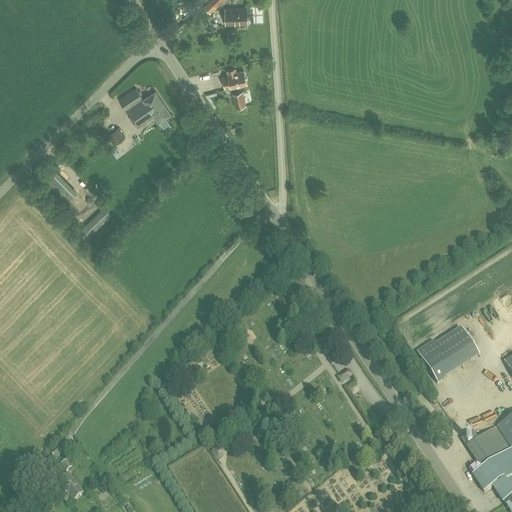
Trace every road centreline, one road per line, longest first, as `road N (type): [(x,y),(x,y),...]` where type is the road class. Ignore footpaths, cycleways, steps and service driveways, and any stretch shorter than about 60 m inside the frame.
road 1 (tertiary): [(468,511),(276,221)]
road 2 (unclassified): [(276,221),(283,206),(271,0)]
road 3 (unclassified): [(0,194),(156,38)]
road 4 (tertiary): [(276,221),(156,38)]
